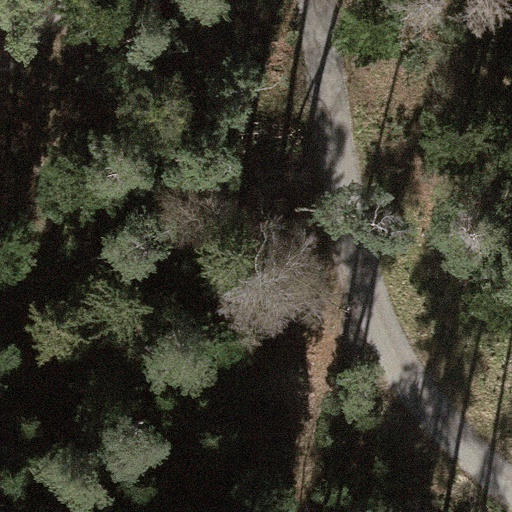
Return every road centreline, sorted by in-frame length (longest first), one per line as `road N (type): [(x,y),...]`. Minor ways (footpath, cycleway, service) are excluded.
road 1 (track): [(511,497),(429,426),(386,347),(355,236),(332,82)]
road 2 (track): [(299,511),(355,236)]
